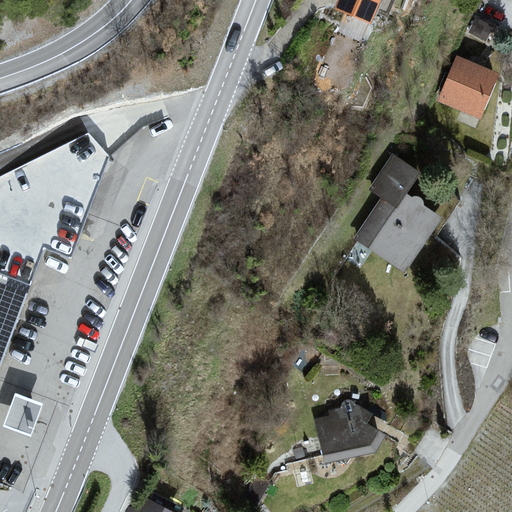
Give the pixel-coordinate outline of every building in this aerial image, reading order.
[(345,0),(343,9),(398,25),(405,0),(345,0)] [(459,56),(445,104),(492,117),(505,68),(459,56)] [(383,198),(357,237),(405,270),(439,221),(442,223),(458,200),(394,157),(371,190),(383,198)] [(0,273),(0,363),(29,284),(0,273)] [(10,409),(22,414),(30,397),(19,391),(10,409)] [(331,417),(317,420),(327,461),(372,451),(382,434),(363,423),(368,414),(347,402),(341,403),(343,409),(330,412),(331,417)] [(169,511),(141,497),(132,511),(169,511)]
